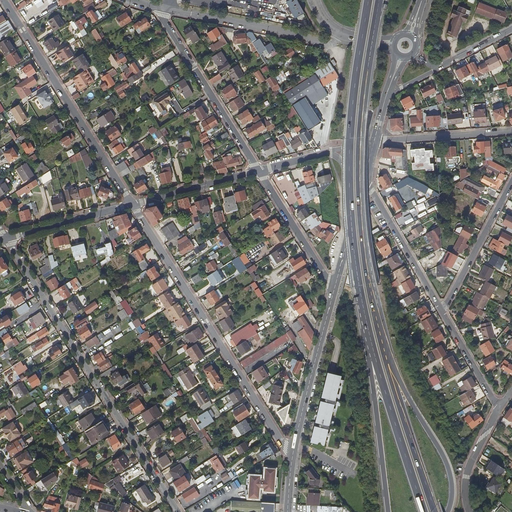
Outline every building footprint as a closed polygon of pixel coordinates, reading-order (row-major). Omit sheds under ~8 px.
[(304,13),(296,0),(289,0),(288,1),(297,18),(304,13)] [(297,18),(288,1),(285,2),(294,19),(297,18)] [(508,15),(480,4),(476,14),(494,21),(495,20),(504,24),(508,15)] [(91,9),(94,7),(92,5),(87,8),(87,9),(82,12),(83,14),(85,13),(91,9)] [(456,39),(463,23),(466,24),(470,12),(466,11),(463,9),(458,8),(457,11),(453,10),(450,17),(453,19),(446,35),(449,36),(448,38),(453,40),(454,38),(456,39)] [(92,11),(86,14),(88,18),(90,16),(93,22),(101,17),(97,11),(94,13),(92,11)] [(131,21),(126,13),(116,19),(121,27),(131,21)] [(64,25),(57,15),(48,21),(55,31),(64,25)] [(77,18),(73,20),(80,32),(84,29),(81,25),(87,22),(84,17),(78,20),(77,18)] [(139,32),(149,26),(145,18),(133,26),(136,30),(137,29),(139,32)] [(0,40),(14,31),(8,21),(0,25),(0,40)] [(233,33),(233,29),(229,29),(217,26),(222,35),(223,35),(228,32),(233,33)] [(195,34),(192,28),(184,32),(188,38),(190,37),(191,36),(192,38),(191,39),(194,43),(200,39),(196,33),(195,34)] [(221,35),(217,29),(208,35),(209,37),(212,42),(214,41),(215,43),(218,41),(216,39),(218,38),(220,42),(214,46),(214,45),(210,47),(214,53),(228,44),(223,35),(222,35),(221,35)] [(248,44),(251,42),(250,40),(247,35),(245,35),(241,35),(241,36),(233,37),(233,44),(245,43),(248,45),(248,44)] [(15,51),(7,38),(0,42),(0,47),(6,57),(15,51)] [(49,52),(60,45),(57,41),(54,43),(51,38),(43,43),(49,52)] [(153,49),(164,42),(162,40),(151,46),(153,49)] [(265,48),(260,40),(255,43),(254,40),(251,42),(257,51),(258,54),(265,64),(268,63),(267,61),(263,55),(263,54),(262,53),(266,50),(269,55),(276,51),(271,44),(265,48)] [(106,46),(103,41),(99,44),(102,50),(104,49),(108,56),(111,54),(106,46)] [(257,51),(251,42),(248,44),(251,49),(248,51),(251,55),(257,51)] [(506,45),(497,50),(503,61),(511,57),(506,45)] [(73,56),(67,46),(56,53),(58,57),(60,56),(63,62),(73,56)] [(300,51),(297,46),(292,49),(295,54),(300,51)] [(292,49),(291,48),(282,54),(286,60),(287,60),(292,57),(295,54),(292,49)] [(11,67),(22,61),(16,51),(15,51),(6,57),(5,57),(11,67)] [(126,61),(124,57),(125,56),(123,52),(121,53),(121,52),(115,56),(118,60),(116,61),(119,66),(126,61)] [(230,68),(221,53),(213,58),(219,68),(218,69),(221,74),(230,68)] [(90,67),(82,54),(73,60),(78,69),(83,66),(85,70),(90,67)] [(500,66),(495,57),(484,63),(488,71),(489,72),(500,66)] [(141,71),(135,62),(131,65),(132,67),(130,68),(132,72),(127,75),(125,71),(123,73),(127,79),(141,71)] [(472,63),(468,65),(471,71),(471,72),(473,76),(474,79),(488,71),(484,63),(478,67),(475,69),(472,63)] [(36,74),(30,65),(23,69),(29,78),(32,76),(36,74)] [(138,79),(143,76),(142,74),(151,68),(149,65),(148,66),(141,71),(127,79),(130,83),(131,85),(139,81),(138,79)] [(178,79),(170,65),(161,71),(169,85),(178,79)] [(247,75),(241,65),(240,65),(233,69),(232,70),(235,76),(235,77),(237,81),(240,79),(247,75)] [(306,130),(307,131),(321,123),(311,106),(319,101),(328,95),(323,87),(339,77),(330,65),(319,72),(317,70),(315,72),(299,81),(283,92),(289,102),(297,114),(306,130)] [(462,74),(466,72),(467,73),(471,71),(468,65),(454,72),(458,80),(464,78),(462,74)] [(299,81),(315,72),(312,67),(302,73),(302,74),(299,76),(300,77),(297,79),(299,81)] [(114,85),(109,77),(115,73),(113,70),(105,75),(102,77),(105,82),(100,85),(104,91),(114,85)] [(265,81),(259,71),(255,74),(261,84),(265,81)] [(73,77),(81,89),(88,85),(81,73),(73,77)] [(219,75),(209,81),(212,85),(222,79),(219,75)] [(32,94),(28,89),(37,84),(32,76),(29,78),(21,83),(19,84),(21,86),(16,89),(22,100),(32,94)] [(278,85),(273,76),(267,80),(275,93),(280,89),(277,85),(278,85)] [(81,89),(73,77),(72,79),(79,90),(81,89)] [(192,95),(183,80),(177,83),(183,93),(181,94),(185,99),(192,95)] [(126,95),(123,90),(129,86),(126,81),(115,89),(121,98),(126,95)] [(437,95),(431,81),(424,84),(431,98),(437,95)] [(240,94),(234,83),(222,91),(228,100),(233,97),(234,98),(240,94)] [(462,95),(457,85),(442,91),(446,100),(451,98),(452,99),(462,95)] [(34,92),(36,95),(45,90),(42,87),(34,92)] [(48,96),(45,91),(36,96),(44,108),(52,103),(50,99),(48,96)] [(169,105),(168,102),(171,100),(168,94),(154,103),(161,114),(166,110),(165,107),(169,105)] [(234,112),(244,106),(239,97),(229,104),(234,112)] [(413,106),(408,97),(399,102),(405,111),(413,106)] [(185,118),(196,112),(202,121),(207,118),(200,107),(195,110),(194,109),(183,115),(185,118)] [(28,120),(21,109),(19,108),(12,113),(20,125),(28,120)] [(505,118),(501,109),(492,112),(495,122),(505,118)] [(101,127),(115,118),(110,111),(97,120),(101,127)] [(484,118),(483,111),(471,113),(472,119),(473,119),(474,124),(485,123),(485,117),(484,118)] [(247,121),(244,116),(247,115),(245,112),(238,116),(243,125),(249,121),(248,120),(247,121)] [(421,126),(420,113),(416,113),(417,118),(410,118),(410,127),(421,126)] [(462,123),(461,114),(445,115),(447,125),(462,123)] [(63,128),(60,123),(59,124),(54,116),(46,121),(53,132),(56,130),(57,132),(63,128)] [(212,128),(218,124),(213,116),(201,124),(206,131),(212,128)] [(439,127),(438,121),(440,121),(439,117),(425,118),(426,128),(439,127)] [(402,131),(401,118),(395,119),(393,119),(389,120),(390,129),(393,132),(402,131)] [(254,137),(266,130),(262,123),(256,127),(254,124),(253,125),(253,127),(249,129),(249,128),(245,130),(250,138),(253,136),(254,137)] [(120,134),(115,125),(105,132),(111,140),(120,134)] [(296,127),(293,129),(297,135),(303,145),(304,145),(304,144),(312,139),(307,131),(306,130),(305,131),(304,129),(301,130),(299,126),(297,128),(296,127)] [(0,131),(0,138),(1,139),(9,132),(5,127),(0,131)] [(157,132),(159,130),(158,128),(155,129),(154,127),(148,130),(151,135),(157,132)] [(168,134),(164,127),(159,130),(160,131),(163,137),(168,134)] [(163,137),(160,131),(159,130),(157,132),(164,145),(167,143),(163,137)] [(218,141),(229,135),(227,132),(217,138),(218,141)] [(210,142),(205,135),(204,135),(203,133),(199,136),(197,137),(200,149),(210,142)] [(293,141),(287,133),(285,134),(291,144),(292,144),(295,149),(297,147),(298,149),(300,148),(299,146),(302,145),(299,140),(292,144),(291,142),(293,141)] [(70,142),(74,139),(71,134),(61,141),(62,142),(60,143),(61,145),(63,144),(65,148),(71,144),(70,142)] [(287,146),(281,135),(278,137),(280,140),(276,143),(280,150),(287,146)] [(125,148),(122,143),(121,144),(118,138),(111,142),(112,143),(109,146),(111,150),(113,149),(116,154),(125,148)] [(179,144),(178,144),(179,150),(191,147),(190,142),(187,142),(186,140),(182,141),(181,138),(177,140),(179,144)] [(211,153),(213,152),(213,150),(213,148),(213,147),(217,144),(215,140),(201,149),(201,151),(202,150),(202,152),(201,152),(204,163),(205,162),(206,165),(219,157),(218,156),(212,159),(212,158),(214,158),(211,153)] [(267,157),(278,152),(273,142),(262,148),(263,150),(262,151),(264,154),(265,154),(267,157)] [(484,153),(484,142),(477,143),(477,146),(474,147),(475,154),(484,153)] [(35,154),(31,149),(33,148),(30,143),(24,146),(23,144),(21,145),(29,158),(34,155),(35,154)] [(143,155),(136,144),(127,150),(130,155),(131,154),(135,160),(143,155)] [(457,157),(456,147),(444,148),(445,158),(457,157)] [(407,160),(406,151),(386,148),(383,151),(382,158),(384,159),(390,159),(391,155),(395,156),(394,168),(407,172),(407,160)] [(18,157),(12,149),(4,154),(10,162),(18,157)] [(69,157),(75,154),(72,149),(66,151),(69,157)] [(93,166),(84,150),(79,153),(82,159),(85,169),(93,166)] [(421,159),(420,150),(406,151),(407,160),(421,159)] [(136,162),(133,164),(136,169),(140,166),(141,168),(141,167),(154,159),(153,152),(144,157),(136,162)] [(70,163),(82,159),(79,153),(71,158),(69,159),(70,163)] [(241,164),(239,157),(232,159),(231,156),(222,158),(223,161),(226,168),(241,164)] [(226,168),(223,161),(213,164),(215,170),(216,169),(218,174),(227,172),(226,168)] [(127,167),(124,162),(115,167),(119,173),(127,167)] [(34,176),(26,163),(16,169),(24,182),(34,176)] [(40,170),(45,167),(42,163),(35,167),(39,174),(41,177),(43,176),(40,170)] [(502,173),(504,168),(497,164),(496,166),(492,163),(490,166),(502,173)] [(122,177),(135,169),(132,164),(131,165),(127,167),(119,173),(122,177)] [(502,173),(490,166),(489,166),(486,164),(483,166),(475,171),(476,173),(478,172),(485,168),(500,176),(496,183),(485,177),(482,182),(490,186),(489,188),(490,189),(496,192),(505,176),(501,174),(502,173)] [(159,174),(162,184),(172,182),(170,177),(170,176),(171,175),(169,167),(161,169),(162,174),(159,174)] [(145,174),(141,168),(136,171),(140,177),(145,174)] [(43,176),(41,177),(43,185),(52,179),(50,171),(43,176)] [(313,181),(311,171),(302,173),(305,183),(313,181)] [(35,181),(41,177),(39,174),(31,179),(32,181),(31,181),(32,183),(35,181)] [(388,185),(391,183),(386,174),(378,179),(383,187),(383,188),(385,187),(386,187),(387,187),(389,186),(388,185)] [(422,180),(415,176),(414,177),(410,175),(408,178),(421,183),(422,180)] [(330,176),(317,179),(319,185),(320,187),(316,188),(318,195),(321,192),(325,189),(329,185),(330,184),(329,182),(331,181),(330,176)] [(394,185),(397,190),(411,183),(425,190),(427,186),(424,184),(422,183),(421,183),(408,178),(394,185)] [(485,187),(466,178),(460,182),(465,184),(466,184),(467,184),(466,186),(470,187),(481,193),(485,187)] [(0,196),(9,191),(2,179),(0,180),(0,196)] [(30,192),(29,190),(38,185),(35,181),(32,183),(16,193),(18,196),(25,192),(26,194),(30,192)] [(141,181),(134,186),(135,187),(134,188),(135,190),(136,189),(139,194),(147,189),(141,181)] [(316,188),(315,184),(313,184),(314,186),(306,189),(304,185),(300,187),(297,181),(294,183),(301,198),(304,204),(304,205),(318,195),(316,188)] [(323,201),(324,197),(327,199),(329,197),(326,195),(332,188),(329,185),(325,189),(321,192),(318,195),(319,201),(323,201)] [(436,192),(427,186),(425,190),(424,190),(429,193),(428,194),(433,196),(434,195),(435,195),(436,192)] [(465,186),(462,192),(478,200),(481,194),(465,186)] [(112,194),(111,192),(111,191),(110,190),(109,189),(101,187),(98,196),(106,198),(108,198),(109,198),(110,197),(111,197),(111,196),(112,195),(112,194)] [(80,199),(77,188),(65,191),(67,201),(75,199),(75,200),(80,199)] [(91,195),(89,188),(79,191),(81,198),(91,195)] [(247,200),(247,196),(246,197),(244,191),(234,193),(237,202),(247,200)] [(66,207),(63,195),(58,196),(59,199),(51,201),(53,210),(66,207)] [(403,202),(399,195),(395,197),(395,196),(389,199),(396,212),(402,209),(399,204),(403,202)] [(237,208),(234,196),(225,198),(227,206),(225,206),(226,211),(237,208)] [(191,211),(188,197),(178,200),(181,210),(184,209),(185,212),(191,211)] [(11,204),(10,201),(8,202),(6,198),(0,202),(0,207),(2,211),(11,206),(10,205),(11,204)] [(208,205),(207,199),(195,203),(196,205),(198,215),(203,213),(202,213),(210,211),(208,205)] [(254,211),(263,205),(264,204),(261,200),(252,207),(251,207),(252,209),(254,211)] [(481,217),(487,205),(478,200),(472,212),(481,217)] [(198,215),(196,205),(191,207),(196,224),(199,222),(198,215)] [(269,214),(263,205),(254,211),(251,213),(254,218),(259,215),(262,219),(269,214)] [(162,217),(155,206),(146,209),(144,213),(153,226),(158,223),(156,220),(162,217)] [(303,219),(308,217),(303,208),(297,213),(301,221),(303,219)] [(31,219),(28,210),(20,212),(22,221),(31,219)] [(225,221),(223,213),(221,214),(220,212),(220,211),(213,213),(216,223),(225,221)] [(320,224),(317,218),(314,213),(308,217),(303,219),(310,230),(320,224)] [(504,228),(511,217),(506,214),(500,225),(504,228)] [(111,240),(124,233),(123,231),(120,233),(119,232),(120,231),(120,230),(130,225),(126,215),(116,217),(114,218),(116,221),(113,222),(115,227),(114,227),(115,229),(108,232),(110,241),(111,240)] [(273,232),(280,227),(275,219),(268,223),(269,226),(262,231),(267,238),(269,237),(271,236),(274,234),(273,232)] [(180,234),(172,222),(161,229),(168,241),(180,234)] [(325,231),(328,224),(322,222),(320,224),(310,230),(309,231),(318,237),(320,235),(323,230),(325,231)] [(441,248),(441,239),(440,239),(437,235),(440,233),(440,227),(440,225),(425,234),(426,235),(422,237),(425,242),(429,241),(435,251),(441,248)] [(469,239),(474,229),(466,225),(464,229),(461,227),(456,230),(455,234),(460,237),(461,235),(469,239)] [(132,243),(141,237),(136,228),(128,233),(129,234),(128,235),(130,239),(126,241),(128,245),(132,243)] [(419,236),(416,231),(418,230),(417,228),(415,229),(414,228),(411,230),(413,234),(408,237),(410,241),(419,236)] [(333,235),(327,230),(326,232),(325,231),(323,230),(320,235),(323,237),(322,238),(328,243),(333,235)] [(213,237),(216,241),(220,239),(225,247),(227,245),(230,243),(227,238),(226,237),(224,233),(222,231),(218,234),(217,234),(216,235),(213,237)] [(284,239),(279,231),(274,234),(271,236),(269,237),(271,241),(274,239),(277,244),(284,239)] [(66,244),(64,236),(56,238),(56,239),(53,240),(55,246),(58,246),(66,244)] [(232,247),(244,239),(242,236),(230,243),(232,247)] [(380,242),(377,244),(384,257),(393,253),(385,239),(383,236),(378,239),(380,242)] [(465,245),(468,240),(460,237),(453,250),(453,251),(460,254),(461,254),(463,250),(465,245)] [(500,253),(504,245),(494,239),(489,248),(500,253)] [(193,248),(188,240),(177,246),(182,254),(193,248)] [(113,255),(110,243),(104,245),(104,247),(95,250),(96,256),(106,253),(108,258),(109,257),(113,255)] [(232,247),(230,243),(227,245),(235,258),(236,257),(238,256),(237,254),(234,250),(232,247)] [(42,255),(37,244),(31,247),(32,249),(29,250),(33,260),(42,255)] [(86,254),(84,244),(79,245),(79,246),(77,246),(71,247),(74,256),(74,257),(86,254)] [(142,255),(150,250),(146,244),(131,254),(137,264),(138,264),(140,268),(143,266),(146,270),(149,268),(142,255)] [(202,250),(199,245),(193,249),(196,254),(202,250)] [(276,264),(290,255),(284,245),(268,255),(274,265),(276,264)] [(247,260),(243,253),(238,256),(239,258),(244,265),(246,269),(252,265),(250,261),(246,264),(245,261),(247,260)] [(500,270),(505,260),(494,254),(489,264),(500,270)] [(55,263),(53,255),(48,257),(49,259),(52,269),(52,270),(58,266),(57,262),(55,263)] [(277,266),(291,257),(290,255),(276,264),(277,266)] [(401,264),(395,255),(385,261),(391,271),(401,264)] [(98,268),(111,260),(109,257),(108,258),(98,264),(96,265),(96,266),(98,268)] [(242,266),(236,257),(235,258),(234,258),(234,259),(236,263),(237,263),(240,268),(242,266)] [(298,268),(305,264),(301,257),(294,261),(298,268)] [(52,269),(49,259),(45,261),(46,265),(39,270),(43,276),(52,270),(52,269)] [(228,269),(236,263),(234,259),(225,264),(228,269)] [(216,270),(223,266),(220,262),(216,265),(213,260),(206,265),(209,271),(207,272),(209,275),(216,270)] [(399,284),(400,285),(411,278),(406,271),(409,270),(406,265),(404,267),(394,272),(401,283),(399,284)] [(447,277),(446,267),(441,265),(435,268),(436,278),(447,277)] [(488,282),(494,270),(485,265),(478,278),(486,281),(488,282)] [(149,276),(156,271),(153,267),(150,269),(150,268),(144,272),(145,273),(146,272),(149,276)] [(311,277),(305,268),(289,278),(295,287),(297,285),(294,280),(297,278),(301,283),(311,277)] [(45,279),(54,273),(52,270),(43,276),(45,279)] [(222,280),(216,270),(209,275),(207,276),(213,286),(222,280)] [(152,281),(159,276),(156,271),(149,276),(152,281)] [(197,281),(200,279),(198,274),(190,279),(194,284),(197,282),(197,281)] [(59,286),(54,279),(51,280),(50,279),(47,281),(48,283),(46,283),(51,291),(59,286)] [(157,295),(168,288),(165,283),(167,282),(165,279),(163,280),(162,280),(152,286),(157,295)] [(69,290),(73,288),(75,291),(82,287),(79,283),(76,285),(73,281),(58,291),(64,300),(72,295),(69,290)] [(489,299),(495,287),(488,282),(486,281),(480,294),(488,298),(489,299)] [(262,295),(256,285),(254,282),(248,286),(244,288),(245,291),(250,288),(249,287),(252,285),(255,290),(254,290),(258,297),(262,295)] [(222,296),(218,289),(213,292),(218,299),(222,296)] [(211,304),(218,299),(213,292),(212,290),(205,294),(211,304)] [(15,306),(26,299),(21,291),(10,298),(15,306)] [(120,304),(116,297),(113,293),(112,291),(109,293),(117,305),(120,304)] [(175,304),(172,299),(170,296),(171,296),(168,291),(158,297),(166,310),(166,309),(175,304)] [(481,311),(488,298),(480,294),(477,292),(475,296),(476,297),(473,302),(471,306),(480,310),(481,311)] [(404,308),(420,299),(416,293),(400,302),(404,308)] [(82,310),(76,300),(68,305),(74,315),(82,310)] [(220,321),(228,316),(232,313),(229,308),(230,307),(230,306),(229,304),(228,304),(227,304),(224,300),(214,307),(216,311),(217,313),(216,314),(220,321)] [(133,314),(124,301),(123,302),(120,304),(122,306),(128,317),(133,314)] [(305,303),(304,302),(304,301),(296,306),(294,301),(290,304),(293,309),(294,308),(300,316),(309,310),(305,303)] [(21,314),(29,309),(25,303),(17,308),(21,314)] [(185,316),(177,303),(175,304),(166,309),(172,319),(175,322),(185,316)] [(128,317),(122,306),(120,304),(117,305),(121,312),(118,314),(122,321),(128,317)] [(87,315),(95,310),(94,309),(92,305),(85,310),(87,315)] [(430,315),(425,306),(416,311),(421,320),(430,315)] [(464,316),(461,320),(470,325),(476,314),(481,317),(483,312),(481,311),(480,310),(479,311),(468,306),(463,315),(464,316)] [(172,319),(166,309),(166,310),(163,312),(169,321),(172,319)] [(400,318),(407,313),(409,312),(407,309),(403,311),(402,310),(398,313),(400,318)] [(505,317),(508,312),(502,309),(499,314),(505,317)] [(313,334),(303,317),(298,320),(296,317),(298,316),(295,311),(290,314),(292,317),(291,318),(292,320),(291,321),(309,350),(313,334)] [(42,324),(45,322),(39,313),(29,319),(35,329),(37,327),(42,324)] [(409,318),(407,313),(400,318),(402,322),(405,321),(409,318)] [(0,330),(11,323),(7,316),(0,320),(0,330)] [(185,329),(191,325),(185,316),(175,322),(173,324),(175,328),(181,324),(185,329)] [(234,326),(228,316),(220,321),(219,321),(225,331),(234,326)] [(437,326),(435,322),(434,323),(430,317),(422,322),(428,331),(437,326)] [(78,330),(89,324),(86,319),(79,323),(78,321),(74,323),(78,330)] [(141,326),(137,320),(134,322),(132,323),(134,327),(136,329),(139,327),(141,326)] [(492,338),(489,323),(480,325),(481,329),(480,329),(482,340),(492,338)] [(95,332),(90,324),(77,332),(82,341),(95,332)] [(253,336),(256,334),(250,324),(229,337),(234,345),(232,346),(233,347),(235,346),(235,347),(236,347),(253,336)] [(48,333),(45,327),(44,327),(39,331),(33,334),(26,339),(28,342),(30,341),(30,342),(36,338),(35,336),(37,335),(39,339),(48,333)] [(296,340),(288,327),(284,329),(286,333),(289,338),(292,342),(296,340)] [(192,344),(203,337),(198,328),(186,336),(188,339),(192,344)] [(444,339),(438,329),(430,334),(435,344),(444,339)] [(147,335),(146,333),(144,334),(140,336),(141,338),(144,342),(148,339),(150,338),(147,335)] [(243,367),(289,338),(286,333),(275,339),(275,340),(240,362),(243,367)] [(15,346),(8,334),(2,338),(1,337),(0,337),(0,340),(2,339),(9,350),(12,348),(15,346)] [(163,344),(156,334),(154,336),(150,338),(148,339),(150,343),(152,342),(156,350),(160,348),(159,347),(163,344)] [(241,355),(252,348),(250,345),(247,346),(246,344),(255,338),(253,336),(236,347),(241,355)] [(100,344),(96,337),(85,344),(89,349),(95,345),(96,346),(100,344)] [(509,351),(511,347),(511,341),(510,340),(507,343),(505,342),(502,346),(509,351)] [(494,352),(488,341),(480,346),(486,356),(494,352)] [(34,352),(44,346),(42,343),(41,342),(36,345),(36,346),(36,347),(32,349),(34,352)] [(203,357),(196,344),(186,351),(194,363),(203,357)] [(291,354),(297,350),(294,345),(286,350),(287,351),(289,350),(291,354)] [(52,360),(62,355),(56,346),(51,349),(52,351),(48,353),(52,360)] [(446,355),(440,346),(432,351),(437,360),(446,355)] [(163,365),(156,352),(156,353),(152,355),(155,359),(156,359),(157,361),(157,362),(160,367),(163,365)] [(93,358),(98,365),(106,360),(112,356),(111,354),(104,358),(101,353),(93,358)] [(109,362),(114,359),(112,356),(106,360),(108,365),(110,364),(109,362)] [(495,365),(490,357),(483,361),(487,369),(495,365)] [(297,374),(302,364),(292,359),(291,360),(288,368),(287,368),(292,370),(292,371),(297,374)] [(110,367),(108,365),(106,360),(98,365),(101,369),(103,372),(110,367)] [(511,376),(511,364),(509,363),(509,364),(504,361),(499,366),(497,367),(503,371),(502,373),(506,375),(508,374),(511,376)] [(17,369),(21,367),(20,365),(21,364),(20,362),(16,364),(14,365),(12,367),(16,373),(18,371),(17,369)] [(223,385),(212,367),(209,363),(202,367),(205,371),(204,371),(210,381),(208,382),(209,384),(211,383),(216,390),(223,385)] [(117,372),(117,370),(117,369),(118,368),(116,366),(115,366),(99,376),(101,379),(109,375),(112,373),(114,375),(110,377),(116,385),(119,383),(121,386),(127,382),(124,377),(122,378),(121,376),(120,377),(117,372)] [(258,382),(267,376),(261,366),(251,372),(258,382)] [(12,367),(7,370),(8,372),(12,369),(13,370),(12,371),(18,381),(19,381),(21,380),(19,377),(16,373),(12,367)] [(197,384),(187,368),(177,374),(187,390),(197,384)] [(77,376),(72,369),(65,373),(68,377),(70,381),(77,376)] [(40,382),(33,372),(26,377),(27,379),(29,382),(28,383),(28,384),(29,384),(31,387),(40,382)] [(315,426),(311,443),(324,446),(325,442),(325,440),(326,437),(327,434),(329,434),(327,433),(330,423),(332,424),(332,423),(330,423),(331,419),(333,412),(334,409),(336,398),(337,394),(339,388),(339,386),(340,383),(341,380),(342,377),(328,373),(322,398),(326,399),(325,402),(321,402),(316,423),(319,424),(318,427),(315,426)] [(459,388),(463,394),(470,390),(473,388),(472,386),(475,385),(470,377),(467,379),(463,382),(462,382),(461,381),(457,384),(460,388),(459,388)] [(16,395),(19,393),(20,394),(22,397),(22,398),(29,393),(22,382),(21,380),(19,381),(18,381),(18,382),(19,384),(12,389),(16,396),(16,395)] [(344,380),(341,380),(340,383),(341,384),(340,386),(339,386),(339,388),(340,389),(338,395),(337,394),(336,398),(337,398),(335,409),(334,409),(333,412),(336,413),(338,406),(343,407),(344,403),(339,402),(344,380)] [(125,390),(128,395),(136,390),(141,397),(147,394),(147,393),(149,392),(148,391),(150,390),(146,384),(142,387),(139,381),(125,390)] [(278,405),(284,384),(273,382),(270,393),(269,393),(268,396),(270,397),(268,402),(271,403),(278,405)] [(432,393),(441,388),(439,384),(431,389),(432,393)] [(211,405),(201,389),(193,394),(203,411),(211,405)] [(227,400),(230,398),(229,396),(236,391),(236,390),(224,397),(227,400)] [(465,406),(476,400),(470,390),(463,394),(459,397),(465,406)] [(75,401),(68,391),(59,396),(66,407),(68,406),(75,401)] [(242,399),(236,391),(229,396),(230,398),(234,404),(242,399)] [(94,404),(87,394),(75,401),(68,406),(72,413),(74,411),(72,407),(83,400),(83,401),(81,403),(85,409),(88,407),(89,408),(94,404)] [(177,407),(171,398),(163,404),(169,413),(177,407)] [(234,404),(230,398),(227,400),(228,403),(226,405),(228,408),(234,404)] [(145,410),(139,400),(130,406),(136,415),(145,410)] [(23,416),(37,407),(35,402),(20,412),(23,416)] [(284,408),(278,405),(271,403),(284,424),(285,420),(286,418),(289,405),(284,408)] [(248,415),(242,404),(231,411),(238,421),(248,415)] [(471,405),(458,414),(459,417),(473,409),(471,405)] [(162,416),(155,406),(141,415),(148,425),(162,416)] [(15,416),(10,408),(6,411),(4,409),(0,411),(0,417),(5,414),(9,420),(15,416)] [(511,408),(504,417),(501,422),(507,427),(510,422),(509,421),(511,417),(511,408)] [(207,412),(206,412),(197,417),(201,423),(199,425),(197,427),(200,431),(203,429),(213,422),(211,419),(207,412)] [(183,423),(191,418),(188,413),(179,418),(183,423)] [(85,432),(98,424),(95,420),(93,420),(90,414),(78,421),(85,432)] [(475,426),(482,420),(477,414),(470,420),(475,426)] [(334,420),(331,419),(330,423),(332,423),(332,424),(329,434),(327,434),(326,437),(328,437),(327,441),(325,440),(325,442),(328,443),(332,431),(336,432),(337,428),(333,427),(334,420)] [(250,429),(244,420),(235,426),(241,435),(250,429)] [(7,438),(10,442),(21,435),(13,422),(2,429),(5,433),(4,434),(4,435),(5,438),(7,438)] [(504,431),(507,427),(501,422),(498,426),(504,431)] [(108,435),(100,423),(98,424),(85,432),(84,433),(92,445),(108,435)] [(164,433),(158,424),(146,431),(152,441),(164,433)] [(185,437),(180,428),(171,433),(177,442),(185,437),(186,439),(188,438),(187,436),(185,437)] [(211,441),(203,429),(200,431),(203,436),(207,443),(211,441)] [(120,445),(116,438),(112,440),(110,437),(107,439),(113,448),(111,449),(112,450),(120,445)] [(22,450),(17,441),(13,444),(18,452),(22,450)] [(239,455),(248,450),(243,443),(235,448),(239,455)] [(18,452),(13,444),(6,448),(11,456),(18,452)] [(76,459),(66,444),(65,445),(62,447),(71,461),(76,459)] [(276,454),(270,444),(266,446),(269,452),(267,453),(269,456),(271,455),(272,456),(276,454)] [(255,457),(264,451),(261,446),(252,452),(255,457)] [(20,470),(33,462),(27,452),(14,460),(20,470)] [(266,460),(268,459),(264,452),(259,455),(260,457),(258,459),(261,463),(266,460)] [(226,466),(221,458),(222,457),(220,453),(216,456),(223,468),(226,466)] [(123,468),(128,464),(121,455),(111,462),(117,472),(123,468)] [(166,455),(158,460),(163,468),(166,467),(166,468),(171,465),(170,464),(171,463),(166,455)] [(223,468),(216,456),(210,459),(214,464),(212,465),(217,473),(222,469),(224,468),(223,468)] [(82,469),(89,465),(86,460),(80,463),(77,465),(82,469)] [(491,461),(486,469),(498,478),(504,470),(491,461)] [(186,475),(180,465),(169,472),(175,481),(184,476),(186,475)] [(259,501),(259,490),(263,490),(263,493),(273,494),(275,470),(264,470),(264,478),(260,478),(260,477),(249,477),(248,500),(259,501)] [(316,489),(318,479),(312,470),(305,474),(309,480),(308,487),(316,489)] [(36,480),(31,472),(23,477),(28,485),(36,480)] [(46,487),(58,480),(54,473),(42,480),(46,487)] [(126,494),(118,483),(121,481),(117,476),(104,485),(107,487),(113,491),(114,492),(117,490),(123,497),(126,494)] [(190,485),(184,476),(175,481),(173,483),(179,492),(190,485)] [(104,485),(93,477),(89,488),(98,491),(98,489),(103,490),(104,485)] [(151,498),(149,499),(148,497),(149,496),(142,486),(135,490),(143,503),(145,502),(147,505),(153,501),(151,498)] [(199,496),(196,491),(194,492),(192,488),(181,495),(186,503),(194,498),(195,499),(199,496)] [(499,496),(490,490),(484,498),(493,504),(499,496)] [(319,507),(320,494),(309,493),(309,498),(309,500),(307,500),(307,506),(319,507)] [(77,510),(81,498),(68,495),(65,507),(77,510)] [(58,511),(60,503),(54,501),(54,503),(50,502),(50,503),(48,502),(49,500),(46,499),(44,507),(52,509),(51,511),(58,511)] [(273,511),(275,504),(256,503),(255,503),(231,501),(230,511),(236,511),(273,511)] [(121,511),(127,511),(130,505),(122,502),(119,511),(121,511)] [(112,511),(114,508),(99,503),(96,511),(112,511)]
